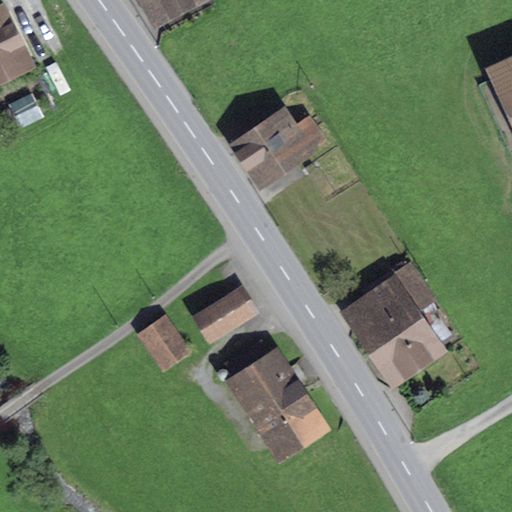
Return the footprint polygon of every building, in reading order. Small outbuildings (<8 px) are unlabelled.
[(0,68),(22,57),(0,15),(0,68)] [(235,136),(259,170),(305,138),(281,104),(235,136)] [(412,271),(395,282),(412,307),(429,296),(412,271)] [(350,312),(387,367),(432,338),(412,307),(395,282),(350,312)] [(209,345),(255,319),(240,293),(194,319),(209,345)] [(167,374),(193,356),(166,318),(140,336),(167,374)] [(285,449),(316,429),(262,343),(231,363),(285,449)]
